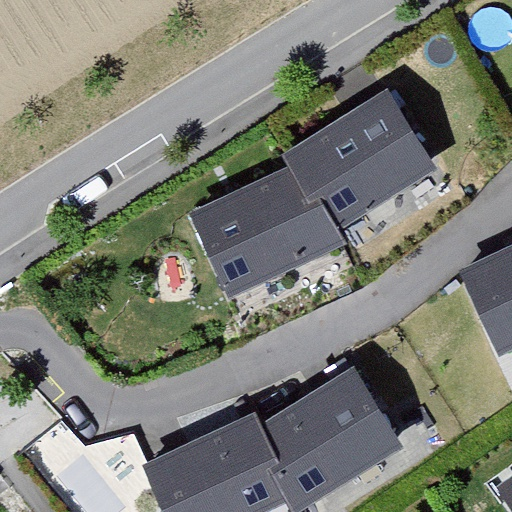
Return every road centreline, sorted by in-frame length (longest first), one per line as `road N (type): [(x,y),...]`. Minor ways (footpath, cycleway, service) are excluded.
road 1 (residential): [(511,199),(377,305),(149,410),(108,403),(41,338),(0,331)]
road 2 (residential): [(371,0),(0,233)]
